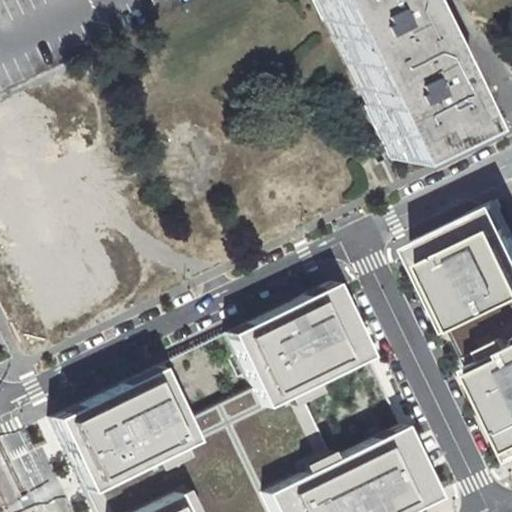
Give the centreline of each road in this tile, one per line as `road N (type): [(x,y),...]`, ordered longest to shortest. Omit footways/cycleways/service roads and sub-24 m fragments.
road 1 (residential): [(0,411),(358,237)]
road 2 (residential): [(488,511),(358,237)]
road 3 (residential): [(358,237),(511,162)]
